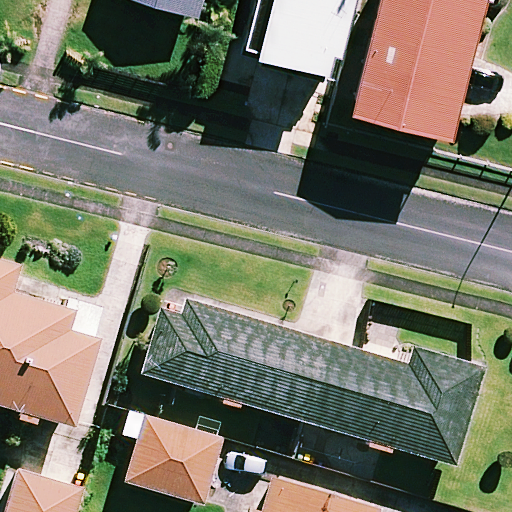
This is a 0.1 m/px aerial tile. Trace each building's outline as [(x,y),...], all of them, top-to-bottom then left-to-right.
[(203,0),(118,0),(197,22),(203,0)] [(353,0),(255,0),(240,58),(330,83),(353,0)] [(484,0),(377,0),(347,121),(448,146),(484,0)] [(0,415),(68,435),(93,348),(86,346),(95,315),(61,305),(57,318),(5,303),(13,276),(0,272),(0,415)] [(395,373),(163,302),(138,382),(447,476),(477,378),(401,355),(395,373)] [(217,447),(142,424),(122,490),(198,511),(217,447)] [(72,511),(77,498),(12,479),(2,511),(72,511)] [(332,511),(266,492),(259,511),(332,511)]
